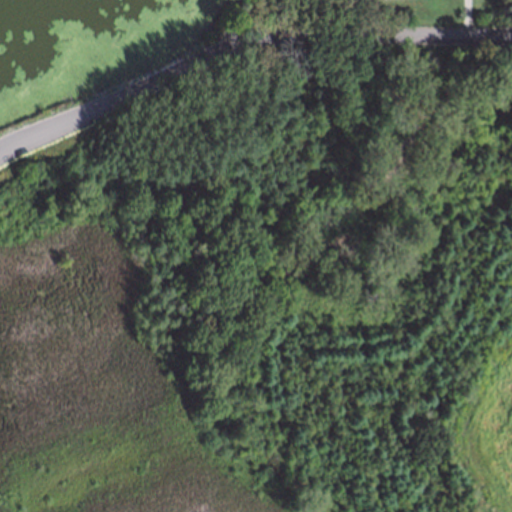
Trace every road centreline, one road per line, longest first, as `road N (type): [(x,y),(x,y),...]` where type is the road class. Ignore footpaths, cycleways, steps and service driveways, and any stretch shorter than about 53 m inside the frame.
road 1 (residential): [(220,59),(263,40),(312,36),(511,36)]
road 2 (residential): [(0,152),(220,59)]
